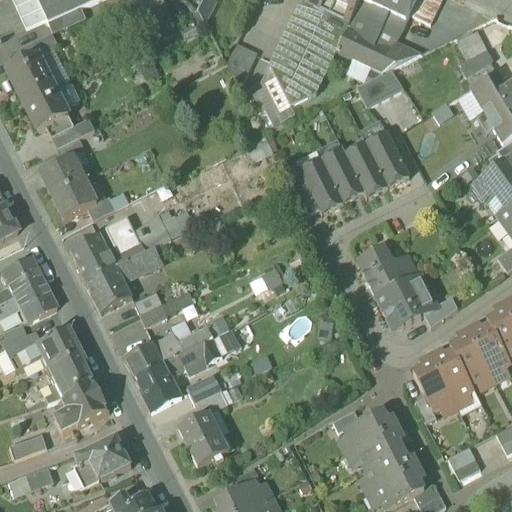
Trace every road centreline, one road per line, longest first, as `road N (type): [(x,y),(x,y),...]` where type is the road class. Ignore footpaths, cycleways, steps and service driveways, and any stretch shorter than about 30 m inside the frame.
road 1 (tertiary): [(0,165),(178,511)]
road 2 (residential): [(511,287),(403,364),(378,352),(332,255),(339,238),(423,197)]
